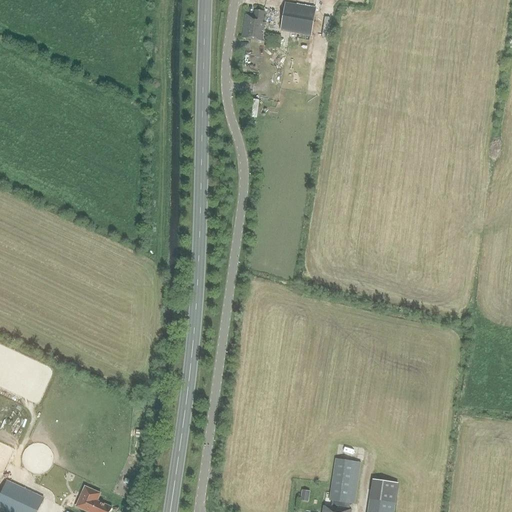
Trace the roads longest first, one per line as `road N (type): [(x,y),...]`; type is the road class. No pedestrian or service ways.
road 1 (unclassified): [(196,511),(245,173),(226,90),(233,0)]
road 2 (primary): [(170,511),(195,304),(205,0)]
